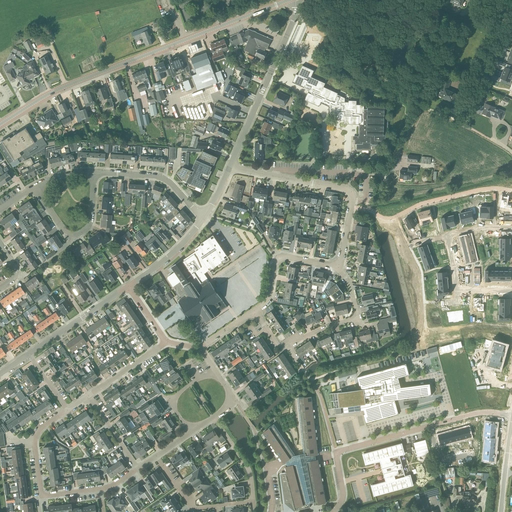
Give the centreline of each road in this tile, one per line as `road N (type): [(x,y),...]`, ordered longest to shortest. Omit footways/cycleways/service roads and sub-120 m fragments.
road 1 (secondary): [(0,124),(56,90),(289,0)]
road 2 (residential): [(333,511),(343,497),(336,452),(474,413),(511,414)]
road 3 (residential): [(213,417),(247,467),(249,502),(195,509),(156,456)]
road 4 (residential): [(229,165),(296,0)]
road 5 (residential): [(33,187),(63,230),(78,234),(90,224),(93,172)]
road 6 (residential): [(284,345),(355,318),(336,263)]
road 7 (residential): [(93,172),(164,178),(203,218)]
road 8 (residential): [(28,353),(128,286)]
road 9 (residential): [(254,310),(267,302),(278,258),(336,263)]
